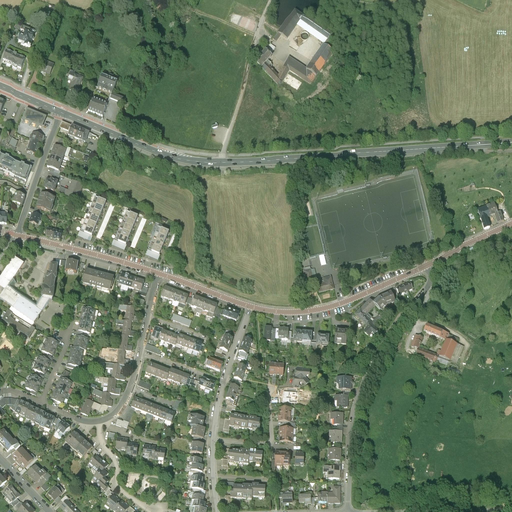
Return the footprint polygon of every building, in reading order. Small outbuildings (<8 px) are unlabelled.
[(282,30),(278,36),(281,38),(287,42),(296,28),(299,24),(327,43),(328,43),(332,38),(295,12),(282,30)] [(299,24),(296,28),(324,48),(327,43),(299,24)] [(23,28),(21,32),(22,33),(19,43),(22,44),(21,46),(25,47),(29,49),(30,50),(31,50),(32,50),(32,48),(32,47),(30,46),(32,42),(33,42),(33,41),(34,41),(34,40),(34,39),(33,38),(34,36),(35,36),(36,34),(35,33),(34,32),(33,33),(30,32),(31,31),(23,28)] [(306,72),(288,61),(278,80),(270,72),(265,67),(261,71),(279,90),(289,75),(310,88),(333,55),(326,51),(330,45),(328,43),(327,43),(324,48),(306,72)] [(270,47),(265,54),(270,59),(275,51),(270,47)] [(16,56),(7,53),(3,62),(7,64),(6,66),(12,68),(16,56)] [(255,65),(261,71),(265,67),(268,64),(271,60),(270,59),(265,54),(255,65)] [(25,60),(16,56),(12,68),(17,70),(17,69),(21,70),(25,60)] [(53,66),(43,62),(39,72),(49,76),(53,66)] [(83,79),(71,74),(68,81),(72,83),(69,90),(77,93),(83,79)] [(103,74),(102,77),(117,83),(118,80),(103,74)] [(117,83),(102,77),(97,89),(103,91),(107,93),(107,92),(112,95),(117,83)] [(302,86),(289,78),(284,85),(297,94),(302,86)] [(331,80),(325,87),(330,90),(335,83),(331,80)] [(112,95),(110,100),(123,105),(125,101),(112,95)] [(93,100),(88,112),(103,117),(107,106),(93,100)] [(45,119),(27,111),(26,114),(23,121),(41,128),(45,119)] [(70,133),(72,127),(62,123),(60,128),(70,133)] [(72,127),(70,133),(68,137),(85,143),(87,138),(89,134),(72,127)] [(5,137),(12,140),(15,135),(17,131),(8,128),(4,137),(5,137)] [(33,134),(30,142),(40,145),(41,145),(43,143),(43,141),(43,138),(33,134)] [(5,137),(0,148),(0,149),(6,151),(7,152),(14,155),(16,150),(9,148),(12,140),(5,137)] [(37,156),(40,145),(30,142),(27,152),(37,156)] [(57,148),(55,147),(53,152),(64,156),(66,151),(62,150),(57,148)] [(63,147),(62,150),(66,151),(64,156),(68,158),(70,150),(63,147)] [(51,158),(62,162),(64,156),(53,152),(51,158)] [(0,172),(10,176),(16,162),(10,160),(9,160),(7,159),(0,155),(0,172)] [(49,163),(60,167),(62,162),(51,158),(49,163)] [(16,162),(10,176),(26,183),(32,169),(25,166),(22,165),(16,162)] [(59,172),(60,167),(49,163),(47,168),(49,169),(55,171),(59,172)] [(45,182),(44,183),(44,184),(45,185),(44,189),(54,193),(58,183),(47,180),(47,181),(46,181),(46,182),(45,182)] [(83,186),(72,182),(68,191),(65,190),(63,195),(63,196),(77,202),(83,186)] [(19,196),(15,195),(12,204),(22,207),(25,198),(19,196)] [(55,199),(41,195),(37,209),(42,211),(48,213),(50,208),(52,208),(55,199)] [(95,199),(93,205),(104,209),(106,204),(99,200),(95,199)] [(104,209),(93,205),(90,210),(101,215),(104,209)] [(114,210),(110,208),(97,239),(101,241),(114,210)] [(90,210),(88,216),(99,221),(101,215),(90,210)] [(8,212),(5,211),(5,216),(2,215),(1,218),(0,227),(7,228),(8,212)] [(478,223),(479,226),(485,224),(485,226),(490,224),(494,223),(496,231),(502,229),(499,220),(496,221),(492,211),(476,218),(478,223)] [(130,215),(127,213),(124,219),(135,224),(138,218),(130,215)] [(38,227),(41,217),(40,217),(34,215),(33,215),(32,220),(31,219),(29,223),(30,224),(38,227)] [(99,221),(88,216),(86,222),(97,226),(99,221)] [(124,219),(122,225),(133,230),(135,224),(124,219)] [(97,226),(86,222),(83,227),(94,232),(97,226)] [(146,224),(141,222),(131,248),(135,250),(146,224)] [(485,224),(479,226),(483,238),(488,236),(486,230),(485,226),(485,224)] [(122,225),(119,231),(131,235),(133,230),(122,225)] [(92,238),(94,232),(83,227),(81,233),(84,234),(92,238)] [(161,230),(158,229),(155,235),(166,239),(169,234),(161,230)] [(48,231),(46,238),(53,239),(55,232),(48,231)] [(119,231),(117,236),(128,241),(131,235),(119,231)] [(62,234),(55,232),(53,239),(60,241),(62,234)] [(93,238),(80,233),(78,238),(90,244),(93,238)] [(155,235),(153,240),(164,245),(166,239),(155,235)] [(128,241),(117,236),(115,242),(126,247),(128,241)] [(176,237),(174,236),(164,258),(166,259),(176,237)] [(153,240),(151,246),(162,251),(164,245),(153,240)] [(114,242),(111,247),(124,253),(127,247),(114,242)] [(162,251),(151,246),(148,252),(159,257),(162,251)] [(160,257),(147,252),(145,257),(158,262),(160,257)] [(10,269),(19,274),(24,267),(15,261),(10,269)] [(67,263),(66,269),(66,273),(76,275),(77,271),(78,268),(77,268),(78,265),(67,263)] [(41,299),(53,301),(55,291),(54,291),(55,282),(56,282),(57,277),(56,277),(58,268),(51,266),(50,276),(47,275),(47,280),(46,280),(44,289),(42,289),(41,299)] [(19,274),(10,269),(4,278),(2,281),(0,284),(0,290),(5,294),(0,302),(13,311),(21,301),(33,309),(36,305),(23,296),(14,290),(15,289),(14,289),(14,288),(15,286),(17,286),(13,283),(19,274)] [(100,276),(86,272),(82,285),(97,289),(100,276)] [(305,274),(304,274),(306,286),(313,284),(310,272),(305,274)] [(100,276),(97,289),(110,292),(114,280),(100,276)] [(125,278),(122,277),(121,278),(120,283),(119,286),(126,289),(129,279),(129,278),(126,277),(125,278)] [(126,289),(131,290),(134,281),(129,279),(126,289)] [(324,285),(317,287),(319,295),(334,292),(331,279),(323,281),(324,285)] [(134,281),(131,290),(136,292),(136,293),(141,294),(141,292),(142,289),(144,284),(139,282),(134,281)] [(168,301),(171,292),(165,290),(161,299),(168,301)] [(177,294),(171,292),(168,301),(173,303),(177,294)] [(182,296),(177,294),(173,303),(179,305),(182,296)] [(188,298),(182,296),(179,305),(185,307),(186,305),(188,299),(188,298)] [(378,302),(373,307),(375,309),(379,314),(384,310),(395,305),(393,302),(391,296),(378,302)] [(33,309),(42,315),(50,304),(52,304),(53,301),(41,299),(40,298),(39,299),(40,301),(38,303),(37,303),(36,305),(33,309)] [(191,308),(197,310),(200,301),(194,299),(193,301),(191,307),(191,308)] [(38,320),(42,315),(33,309),(21,301),(13,311),(14,312),(34,326),(35,325),(37,322),(38,322),(39,321),(38,320)] [(200,301),(197,310),(202,312),(206,303),(200,301)] [(206,303),(202,312),(208,314),(211,305),(206,303)] [(361,312),(367,317),(375,309),(373,307),(370,303),(361,312)] [(211,305),(208,314),(206,318),(212,320),(213,319),(216,309),(217,307),(211,305)] [(125,324),(132,324),(132,321),(138,322),(139,320),(133,319),(134,310),(119,308),(119,313),(127,314),(125,324)] [(232,313),(226,310),(224,314),(222,318),(229,321),(232,313)] [(82,316),(94,319),(95,313),(92,312),(91,312),(88,311),(84,311),(82,316)] [(34,326),(14,312),(11,315),(31,330),(34,326)] [(367,317),(361,312),(354,319),(360,324),(365,329),(368,331),(371,327),(368,324),(364,320),(367,317)] [(232,313),(229,321),(236,323),(239,316),(232,313)] [(35,332),(8,316),(3,325),(6,327),(29,342),(35,332)] [(93,325),(94,319),(82,316),(81,322),(93,325)] [(380,318),(374,324),(371,327),(368,331),(371,333),(374,329),(378,325),(384,320),(384,321),(385,320),(381,316),(380,318)] [(93,325),(81,322),(80,328),(91,331),(93,325)] [(122,338),(128,339),(129,339),(129,336),(135,337),(136,335),(130,334),(132,324),(125,324),(116,323),(116,327),(123,328),(122,338)] [(365,329),(360,324),(355,329),(361,334),(364,330),(365,329)] [(90,336),(91,331),(80,328),(78,333),(78,334),(83,335),(86,336),(90,336)] [(367,332),(364,336),(365,336),(367,339),(368,339),(371,337),(374,339),(376,338),(377,337),(377,336),(373,332),(375,330),(374,329),(371,333),(368,331),(367,332)] [(282,331),(278,331),(278,332),(278,341),(281,341),(281,343),(287,343),(288,334),(288,332),(285,332),(285,331),(285,330),(283,330),(282,331)] [(162,333),(156,331),(152,340),(158,343),(159,342),(162,333)] [(273,332),(265,331),(264,342),(272,343),(273,332)] [(441,337),(426,331),(423,337),(439,344),(441,337)] [(339,333),(335,333),(334,347),(346,348),(347,340),(347,333),(339,332),(339,333)] [(168,336),(162,333),(159,342),(164,344),(168,336)] [(303,335),(294,334),(294,341),(294,345),(302,345),(303,335)] [(311,336),(303,335),(302,345),(310,346),(311,346),(311,336)] [(170,347),(173,338),(168,336),(164,344),(170,347)] [(119,353),(125,354),(126,354),(126,351),(132,351),(132,349),(127,349),(128,339),(122,338),(110,337),(110,342),(120,343),(119,353)] [(441,337),(439,344),(445,346),(447,341),(448,340),(441,337)] [(176,347),(179,340),(173,338),(170,347),(175,349),(176,347)] [(180,338),(179,340),(176,347),(182,349),(185,340),(180,338)] [(225,338),(222,345),(230,347),(233,341),(225,338)] [(329,339),(317,338),(316,346),(316,348),(317,348),(321,349),(321,347),(328,348),(329,339)] [(81,340),(77,339),(77,340),(76,345),(87,348),(89,342),(85,341),(84,341),(82,340),(81,340)] [(187,351),(191,342),(185,340),(182,349),(187,351)] [(47,341),(44,348),(55,353),(56,351),(57,351),(58,348),(58,347),(58,346),(54,344),(52,343),(51,343),(47,341)] [(241,348),(249,350),(252,344),(244,341),(241,348)] [(421,343),(415,341),(410,353),(417,355),(418,352),(421,343)] [(445,346),(455,350),(457,345),(447,341),(445,346)] [(193,353),(196,344),(191,342),(187,351),(193,353)] [(202,347),(196,344),(193,353),(199,355),(199,354),(202,347)] [(87,348),(76,345),(74,351),(84,353),(86,354),(87,348)] [(230,347),(222,345),(220,351),(223,352),(227,354),(230,347)] [(455,350),(445,346),(440,358),(438,362),(448,366),(449,367),(456,350),(455,350)] [(55,353),(44,348),(42,354),(45,356),(46,357),(48,358),(48,357),(52,359),(53,359),(53,358),(54,358),(55,354),(55,353)] [(249,350),(241,348),(239,354),(244,356),(246,357),(249,350)] [(84,353),(74,351),(72,350),(71,356),(82,359),(84,353)] [(463,353),(456,350),(449,367),(456,370),(463,353)] [(119,353),(107,352),(106,357),(117,358),(116,368),(121,368),(122,369),(123,365),(129,366),(129,363),(124,363),(125,354),(119,353)] [(438,362),(435,361),(426,358),(417,355),(414,361),(436,369),(436,368),(438,362)] [(69,362),(81,365),(82,359),(71,356),(69,362)] [(50,365),(46,363),(46,362),(44,361),(43,362),(39,360),(36,366),(47,371),(48,370),(50,366),(50,365)] [(80,370),(81,365),(69,362),(68,367),(68,368),(74,369),(74,370),(75,370),(76,370),(80,370)] [(216,364),(209,362),(208,364),(207,367),(206,369),(213,372),(216,364)] [(436,368),(446,372),(448,366),(438,362),(436,368)] [(223,367),(216,364),(213,372),(220,375),(223,367)] [(47,371),(36,366),(33,373),(37,375),(38,375),(40,376),(44,378),(44,377),(45,377),(45,376),(47,373),(47,372),(47,371)] [(113,372),(112,382),(116,383),(119,383),(119,380),(125,381),(125,378),(120,378),(121,368),(116,368),(100,366),(99,370),(100,370),(101,370),(101,372),(105,373),(105,371),(113,372)] [(158,370),(149,366),(145,378),(150,380),(151,378),(155,379),(158,370)] [(239,368),(236,375),(244,377),(246,371),(245,370),(239,368)] [(161,381),(164,372),(158,370),(155,379),(161,381)] [(170,374),(164,372),(161,381),(167,384),(167,382),(170,374)] [(295,380),(305,381),(305,378),(309,379),(309,373),(303,373),(296,372),(295,380)] [(171,373),(170,374),(167,382),(173,384),(177,375),(171,373)] [(461,378),(448,373),(446,378),(459,383),(461,378)] [(180,387),(183,377),(177,375),(173,384),(180,387)] [(241,384),(244,377),(236,375),(234,381),(241,384)] [(188,382),(189,380),(183,377),(180,387),(186,389),(186,388),(188,382)] [(42,383),(37,381),(38,381),(36,380),(35,380),(31,378),(28,385),(39,390),(40,389),(40,388),(42,385),(42,384),(42,383)] [(295,380),(294,380),(293,388),(298,389),(298,388),(298,385),(301,385),(302,386),(305,389),(309,386),(305,381),(295,380)] [(66,384),(61,381),(61,382),(59,387),(70,392),(72,386),(69,385),(68,384),(66,383),(66,384)] [(108,388),(106,397),(110,397),(115,398),(115,392),(116,383),(112,382),(99,381),(98,385),(108,388)] [(208,384),(202,381),(201,384),(199,383),(198,385),(200,386),(199,389),(205,391),(208,384)] [(351,382),(336,382),(336,386),(336,392),(339,393),(339,394),(344,394),(350,395),(351,395),(351,389),(352,389),(353,388),(353,387),(352,386),(351,386),(351,382)] [(215,386),(208,384),(205,391),(210,393),(212,394),(215,386)] [(39,390),(28,385),(25,392),(29,393),(30,394),(32,395),(32,394),(36,396),(37,395),(39,391),(39,390)] [(56,392),(67,397),(70,392),(59,387),(56,392)] [(228,395),(236,398),(238,393),(239,391),(237,390),(231,388),(228,395)] [(54,398),(65,402),(67,397),(56,392),(54,398)] [(102,402),(101,409),(109,410),(112,411),(112,405),(109,404),(110,397),(106,397),(102,396),(95,393),(93,397),(102,402)] [(234,405),(236,398),(228,395),(226,402),(227,403),(234,405)] [(63,408),(65,402),(54,398),(52,403),(56,405),(56,406),(58,407),(59,406),(63,408)] [(343,400),(335,400),(334,406),(338,406),(338,412),(347,412),(347,401),(347,400),(343,400)] [(145,405),(135,401),(132,411),(135,412),(141,414),(145,405)] [(19,409),(20,405),(21,405),(18,403),(15,410),(12,410),(12,414),(16,416),(17,413),(17,412),(18,409),(19,409)] [(101,409),(87,403),(81,417),(88,420),(92,411),(100,414),(100,413),(101,410),(101,409)] [(16,416),(21,419),(26,408),(25,407),(22,405),(21,406),(21,405),(20,405),(19,409),(18,409),(17,412),(17,413),(16,416)] [(141,414),(147,417),(151,407),(145,405),(141,414)] [(147,417),(153,419),(157,410),(151,407),(147,417)] [(21,419),(26,421),(30,411),(31,410),(30,410),(30,409),(27,408),(26,408),(21,419)] [(153,419),(159,422),(163,412),(157,410),(153,419)] [(31,411),(30,411),(26,421),(25,422),(26,422),(29,423),(30,424),(35,413),(34,412),(31,411)] [(159,422),(165,424),(169,415),(163,412),(159,422)] [(169,415),(165,424),(171,426),(176,414),(173,412),(172,416),(169,415)] [(35,413),(30,424),(31,424),(35,426),(40,415),(40,414),(37,413),(36,413),(35,413)] [(40,428),(41,428),(45,418),(45,417),(45,416),(41,415),(40,415),(35,426),(36,426),(40,428)] [(44,431),(45,431),(50,420),(49,419),(46,418),(45,418),(41,428),(40,428),(40,429),(41,430),(44,431)] [(234,419),(230,418),(229,423),(230,424),(229,430),(247,433),(247,432),(259,435),(259,433),(260,428),(259,428),(260,423),(256,423),(256,421),(249,420),(248,421),(245,421),(245,420),(241,420),(241,421),(237,420),(238,418),(234,418),(234,419)] [(342,418),(331,418),(330,424),(334,425),(334,430),(337,430),(342,430),(342,418)] [(191,426),(190,429),(193,430),(202,431),(203,428),(204,424),(203,424),(204,422),(195,420),(190,419),(189,425),(191,426)] [(50,420),(45,431),(50,434),(52,430),(53,430),(54,427),(53,427),(55,423),(55,422),(54,422),(51,420),(51,421),(50,420)] [(129,427),(124,424),(123,425),(118,423),(116,429),(121,431),(122,430),(127,432),(129,427)] [(62,441),(64,438),(65,438),(66,437),(66,436),(70,432),(70,431),(67,428),(66,429),(65,428),(65,426),(64,425),(63,425),(63,426),(60,429),(58,433),(56,436),(59,439),(59,440),(60,441),(62,441)] [(202,431),(193,430),(191,440),(194,440),(202,442),(203,442),(205,432),(202,431)] [(289,432),(280,431),(279,438),(280,438),(293,439),(293,432),(289,432)] [(13,446),(4,436),(3,437),(0,439),(0,448),(9,458),(14,453),(19,448),(15,445),(13,446)] [(77,438),(74,436),(65,446),(70,450),(79,440),(77,438)] [(336,436),(329,436),(329,442),(331,442),(331,448),(341,448),(341,438),(341,436),(336,436)] [(74,454),(84,444),(81,442),(79,440),(70,450),(74,454)] [(128,447),(128,443),(123,442),(118,442),(116,453),(126,454),(127,454),(128,447)] [(84,444),(74,454),(83,462),(84,462),(87,458),(93,452),(84,444)] [(192,452),(192,456),(202,458),(204,448),(201,447),(194,446),(192,446),(191,452),(192,452)] [(126,454),(126,458),(137,460),(138,448),(133,447),(128,447),(127,454),(126,454)] [(151,450),(144,449),(143,461),(154,463),(154,464),(164,466),(164,463),(166,454),(153,452),(154,451),(151,450)] [(12,459),(14,461),(22,454),(20,451),(16,455),(12,459)] [(22,453),(22,454),(14,461),(13,462),(24,473),(33,465),(30,461),(28,459),(22,453)] [(99,457),(95,453),(90,458),(95,462),(99,457)] [(232,456),(228,456),(228,459),(228,461),(229,461),(228,464),(228,466),(248,469),(248,466),(261,468),(263,457),(256,456),(256,454),(250,453),(250,455),(247,455),(247,454),(246,454),(240,453),(240,455),(232,454),(232,456)] [(341,454),(328,454),(328,466),(334,466),(340,466),(340,463),(341,454)] [(300,456),(295,456),(295,459),(296,460),(296,462),(295,463),(295,470),(299,470),(299,468),(300,467),(303,467),(304,459),(303,459),(303,457),(300,457),(300,456)] [(98,478),(102,473),(104,474),(109,469),(103,464),(102,465),(97,460),(89,469),(98,478)] [(195,463),(191,462),(190,468),(192,468),(201,470),(202,464),(200,464),(195,463)] [(201,470),(192,468),(191,474),(201,476),(202,476),(203,471),(201,470)] [(41,476),(35,471),(28,479),(37,488),(44,482),(47,479),(43,475),(41,476)] [(334,472),(323,472),(323,478),(328,478),(328,484),(331,484),(331,485),(332,485),(332,484),(339,484),(339,475),(339,472),(334,472)] [(102,473),(98,478),(92,483),(98,488),(104,483),(108,478),(104,474),(102,473)] [(48,477),(47,479),(44,482),(48,486),(52,482),(48,477)] [(193,481),(192,481),(191,487),(193,487),(202,489),(203,483),(200,482),(193,481)] [(104,483),(98,488),(96,490),(103,497),(105,496),(108,492),(105,489),(108,486),(104,483)] [(202,489),(193,487),(192,493),(195,493),(201,495),(203,495),(205,489),(202,489)] [(50,492),(46,488),(42,492),(46,496),(50,492)] [(232,503),(252,504),(252,501),(265,502),(265,491),(258,491),(259,489),(252,488),(252,490),(249,490),(243,489),(243,491),(238,491),(233,490),(233,493),(233,496),(231,496),(231,501),(231,503),(232,503)] [(55,492),(48,499),(54,506),(55,505),(59,501),(62,499),(61,498),(64,496),(59,490),(56,493),(55,492)] [(12,492),(3,500),(7,503),(8,502),(13,507),(13,508),(17,504),(20,501),(12,492)] [(333,499),(327,499),(327,509),(340,509),(340,493),(333,493),(333,499)] [(327,509),(327,499),(327,498),(317,498),(317,503),(317,509),(318,509),(327,509)] [(194,499),(193,499),(192,502),(192,505),(194,506),(203,507),(204,501),(201,501),(194,499)] [(109,505),(106,509),(108,511),(116,511),(121,506),(114,500),(113,500),(109,505)] [(292,500),(282,500),(282,502),(282,509),(286,509),(286,508),(292,508),(292,500)] [(310,500),(298,500),(299,507),(305,507),(305,509),(310,509),(311,509),(311,503),(310,500)] [(65,508),(60,511),(73,511),(68,506),(70,504),(68,503),(64,507),(65,508)]
